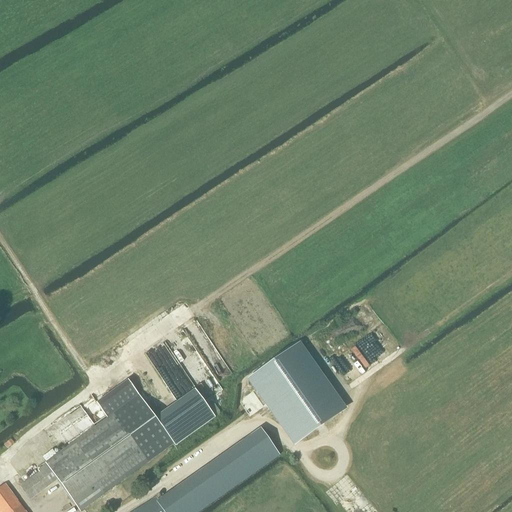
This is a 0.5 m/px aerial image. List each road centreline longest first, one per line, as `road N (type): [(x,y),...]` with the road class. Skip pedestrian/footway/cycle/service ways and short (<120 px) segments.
road 1 (track): [(511,95),(167,327)]
road 2 (track): [(426,334),(286,433),(261,425),(238,433),(160,487)]
road 3 (track): [(0,236),(98,384)]
